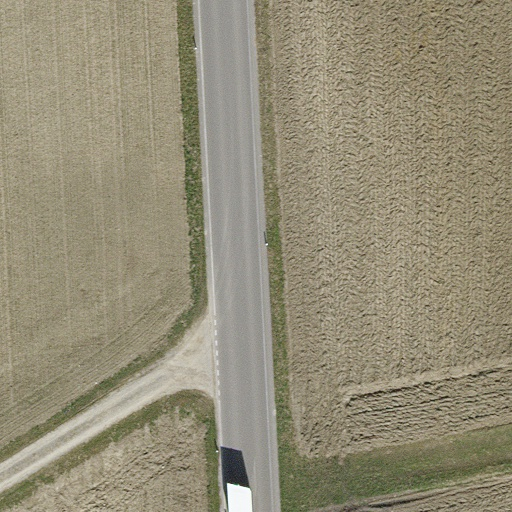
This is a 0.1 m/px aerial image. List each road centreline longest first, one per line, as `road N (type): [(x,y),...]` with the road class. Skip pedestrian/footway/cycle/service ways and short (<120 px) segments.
road 1 (tertiary): [(226,0),(251,511)]
road 2 (track): [(245,356),(193,366),(0,484)]
